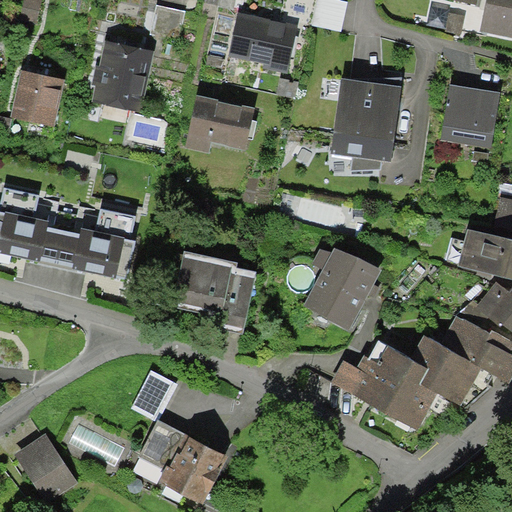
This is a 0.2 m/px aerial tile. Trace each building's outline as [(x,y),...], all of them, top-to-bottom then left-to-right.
[(40,0),(24,0),(23,7),(6,4),(1,28),(17,31),(19,19),(37,22),(40,0)] [(235,0),(219,0),(218,7),(234,10),(235,0)] [(348,3),(333,0),(317,0),(311,26),(341,33),(348,3)] [(511,0),(486,0),(480,35),(511,40),(511,0)] [(297,27),(238,15),(230,58),(263,65),(262,69),(288,74),(297,27)] [(464,18),(449,15),(446,31),(461,34),(464,18)] [(129,51),(105,46),(93,105),(141,115),(153,56),(129,51)] [(63,80),(22,70),(12,117),(53,126),(63,80)] [(404,93),(342,85),(331,155),(351,158),(350,172),(383,171),(383,163),(392,164),(404,93)] [(500,97),(451,89),(443,141),(492,149),(500,97)] [(256,111),(197,99),(186,150),(211,155),(213,146),(247,153),(256,111)] [(66,200),(0,187),(0,253),(54,263),(66,200)] [(511,200),(502,199),(495,229),(511,232),(511,200)] [(137,215),(69,202),(58,266),(125,278),(137,215)] [(466,241),(451,238),(445,263),(460,266),(460,269),(511,281),(511,240),(469,231),(466,241)] [(379,276),(322,248),(312,267),(325,274),(306,311),(350,334),(379,276)] [(238,266),(185,255),(174,307),(222,318),(219,333),(244,339),(258,276),(237,272),(238,266)] [(511,296),(499,286),(480,309),(511,335),(511,296)] [(511,355),(511,343),(454,314),(439,344),(483,369),(511,381),(511,379),(511,357),(511,355)] [(483,369),(439,344),(427,338),(414,363),(434,374),(426,390),(440,398),(461,409),(483,369)] [(434,374),(414,363),(390,350),(380,368),(365,360),(348,392),(421,432),(440,398),(426,390),(434,374)] [(180,382),(151,368),(133,403),(162,417),(180,382)] [(162,417),(157,415),(140,455),(164,466),(161,474),(167,477),(162,489),(205,507),(231,447),(162,417)] [(46,430),(16,449),(48,500),(78,481),(46,430)]
